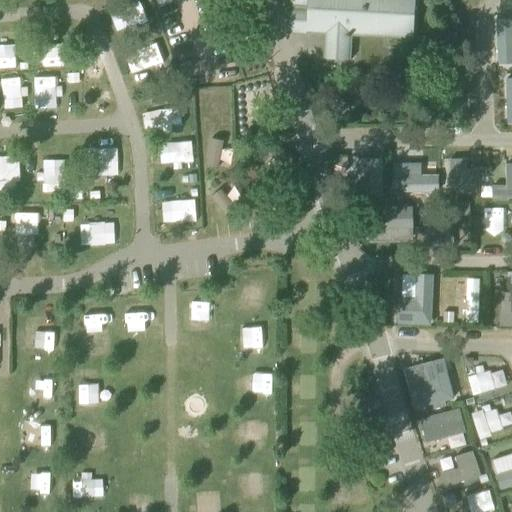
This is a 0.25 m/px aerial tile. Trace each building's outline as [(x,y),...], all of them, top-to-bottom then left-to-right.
[(298,0),(299,2),(303,1),(304,8),(300,20),(303,33),(324,35),(323,58),(351,60),(353,24),(390,26),(389,38),(413,39),(415,0),(298,0)] [(122,26),(147,23),(145,7),(120,10),(122,26)] [(0,66),(16,66),(15,33),(0,33),(0,66)] [(63,63),(63,35),(51,35),(51,63),(63,63)] [(65,73),(67,102),(81,101),(79,72),(65,73)] [(0,106),(22,106),(21,76),(0,76),(0,106)] [(33,107),(56,107),(57,76),(33,76),(33,107)] [(340,118),(351,107),(341,98),(331,109),(340,118)] [(183,125),(182,107),(145,109),(146,127),(183,125)] [(204,164),(219,167),(224,139),(209,137),(204,164)] [(194,161),(192,143),(159,146),(161,165),(194,161)] [(117,146),(89,147),(90,175),(118,174),(117,146)] [(439,194),(438,152),(410,152),(411,195),(439,194)] [(0,193),(19,194),(20,157),(0,156),(0,193)] [(65,189),(65,159),(43,158),(43,173),(39,173),(39,188),(65,189)] [(479,194),(479,170),(467,170),(467,160),(450,160),(450,194),(479,194)] [(511,197),(511,161),(507,162),(507,187),(494,187),(493,197),(511,197)] [(398,187),(387,187),(388,197),(398,197),(398,187)] [(224,188),(212,192),(221,220),(234,215),(224,188)] [(159,200),(160,222),(197,221),(196,198),(159,200)] [(414,205),(397,206),(398,229),(416,228),(414,205)] [(459,207),(459,217),(471,216),(471,207),(459,207)] [(489,229),(507,230),(507,212),(489,212),(489,229)] [(114,244),(114,222),(79,223),(80,245),(114,244)] [(509,246),(509,231),(491,231),(491,246),(509,246)] [(434,273),(401,273),(401,324),(434,324),(434,273)] [(502,291),(501,325),(511,325),(511,274),(511,291),(502,291)] [(479,321),(480,278),(465,277),(464,320),(479,321)] [(294,291),(294,305),(312,304),(312,290),(294,291)] [(210,323),(209,300),(188,300),(188,324),(210,323)] [(444,312),(443,324),(454,324),(454,313),(444,312)] [(414,409),(455,401),(446,358),(405,366),(414,409)] [(484,369),(465,373),(471,395),(504,387),(499,366),(484,370),(484,369)] [(273,402),(273,383),(245,382),(245,401),(273,402)] [(109,401),(110,383),(75,383),(75,400),(109,401)] [(479,436),(511,426),(511,413),(505,416),(502,406),(473,414),(479,436)] [(460,407),(421,417),(427,442),(466,432),(460,407)] [(109,432),(75,433),(76,449),(110,448),(109,432)] [(446,484),(480,476),(474,450),(440,458),(446,484)] [(511,453),(493,457),(498,487),(511,483),(511,453)] [(100,500),(99,480),(80,481),(81,500),(100,500)] [(471,511),(493,504),(489,488),(466,495),(471,511)]
